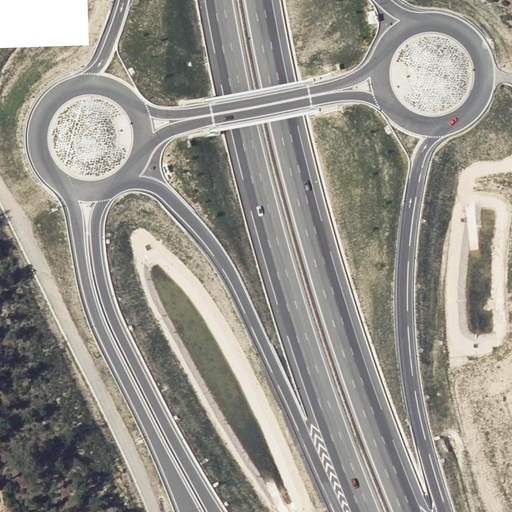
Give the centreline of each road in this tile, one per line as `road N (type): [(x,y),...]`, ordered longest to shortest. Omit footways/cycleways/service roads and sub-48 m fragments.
road 1 (motorway): [(218,0),(282,276),(365,511)]
road 2 (motorway): [(400,511),(325,287),(253,0)]
road 3 (motorway): [(114,182),(164,192),(217,251),(341,511)]
road 4 (motorway): [(440,511),(409,398),(401,300),(417,162),(453,124)]
road 5 (motorway): [(51,173),(71,199),(100,329),(188,511)]
road 6 (motorway): [(216,511),(104,297),(94,226),(114,182)]
road 7 (track): [(0,187),(154,511)]
road 8 (motorway): [(381,58),(336,84),(210,110),(163,114),(126,100)]
road 9 (motorway): [(137,158),(159,137),(211,120),(345,96),(388,105)]
road 10 (motorway): [(453,124),(479,102),(483,54),(450,23),(419,22)]
